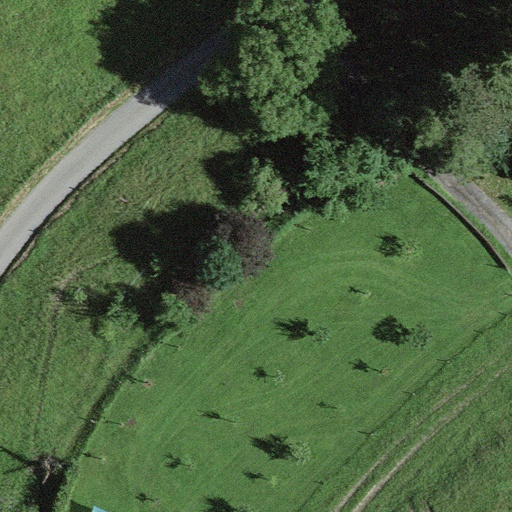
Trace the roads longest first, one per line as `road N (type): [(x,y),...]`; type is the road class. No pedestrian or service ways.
road 1 (track): [(0,252),(20,215),(282,0)]
road 2 (track): [(283,0),(511,279)]
